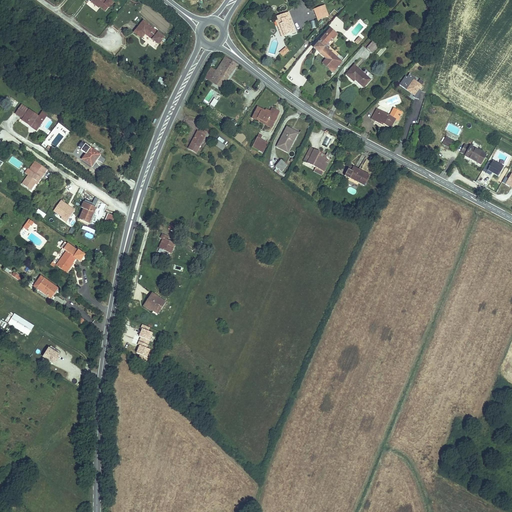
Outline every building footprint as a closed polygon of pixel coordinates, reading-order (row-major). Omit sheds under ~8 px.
[(91,0),(93,2),(99,7),(98,8),(103,11),(107,7),(108,9),(113,4),(108,0),(106,0),(105,1),(103,0),(91,0)] [(319,0),(310,0),(316,14),(324,11),(319,0)] [(288,12),(277,16),(279,21),(276,22),(278,26),(280,25),(284,36),(295,32),(288,12)] [(157,34),(142,22),(133,34),(140,40),(144,35),(152,41),(158,46),(163,38),(157,34)] [(337,35),(330,30),(314,48),(326,59),(323,64),(333,72),(342,62),(324,47),(331,40),(332,41),(337,35)] [(371,51),(375,46),(378,43),(374,40),(367,48),(371,51)] [(289,51),(286,47),(279,52),(282,57),(289,51)] [(238,64),(226,55),(222,62),(216,70),(212,67),(205,78),(222,88),(238,64)] [(217,58),(212,67),(216,70),(222,62),(217,58)] [(370,80),(354,65),(346,75),(353,81),(355,79),(364,87),(370,80)] [(416,95),(423,83),(406,73),(399,86),(416,95)] [(222,88),(213,83),(210,88),(219,93),(222,88)] [(214,107),(218,101),(214,98),(210,105),(214,107)] [(20,121),(27,111),(20,107),(14,117),(20,121)] [(258,108),(252,119),(262,124),(263,121),(273,126),(280,112),(272,108),(271,111),(269,113),(265,111),(258,108)] [(390,117),(377,110),(372,120),(383,126),(384,125),(391,128),(395,119),(390,117)] [(43,121),(28,113),(22,123),(29,127),(30,126),(38,130),(43,121)] [(290,130),(286,129),(276,150),(287,155),(296,135),(290,132),(290,130)] [(198,136),(196,135),(190,148),(199,153),(204,142),(207,143),(208,140),(199,134),(198,136)] [(453,139),(447,135),(443,142),(449,146),(453,139)] [(260,141),(256,139),(251,148),(259,152),(264,143),(260,141)] [(268,145),(264,143),(259,152),(264,154),(268,145)] [(470,147),(465,145),(461,152),(466,155),(466,156),(480,164),(486,155),(471,146),(470,147)] [(218,146),(215,151),(223,155),(226,150),(218,146)] [(50,147),(47,151),(54,155),(56,152),(50,147)] [(91,150),(83,162),(92,167),(100,156),(91,150)] [(319,154),(310,150),(304,163),(316,169),(314,173),(323,177),(330,162),(324,160),(318,157),(319,154)] [(493,160),(486,173),(491,176),(492,173),(493,172),(499,175),(504,167),(493,160)] [(282,163),(276,170),(283,175),(288,169),(282,163)] [(352,168),(350,171),(348,176),(365,184),(369,176),(354,170),(352,168)] [(39,186),(41,182),(45,178),(33,170),(27,178),(26,177),(23,181),(26,184),(20,193),(27,198),(36,184),(39,186)] [(67,222),(75,209),(60,200),(52,212),(67,222)] [(79,219),(90,224),(97,209),(83,202),(81,207),(84,209),(79,219)] [(38,209),(36,213),(44,218),(46,214),(38,209)] [(111,226),(114,215),(107,213),(104,224),(111,226)] [(51,214),(48,218),(69,233),(73,227),(62,220),(61,221),(51,214)] [(33,223),(27,233),(31,235),(34,231),(36,232),(39,228),(33,223)] [(167,239),(161,236),(159,241),(162,242),(158,251),(169,255),(173,245),(166,243),(167,239)] [(63,275),(65,273),(74,279),(75,276),(73,273),(77,268),(79,269),(82,265),(87,268),(91,260),(85,256),(83,256),(71,248),(67,254),(71,257),(62,270),(58,268),(56,270),(63,275)] [(11,275),(19,281),(22,278),(13,272),(11,275)] [(66,295),(50,285),(44,295),(60,305),(66,295)] [(168,304),(154,295),(146,307),(154,313),(154,312),(156,309),(162,313),(168,304)] [(18,321),(11,332),(31,344),(37,333),(18,321)] [(54,353),(52,357),(62,362),(64,359),(54,353)] [(52,357),(47,365),(57,371),(62,362),(52,357)]
